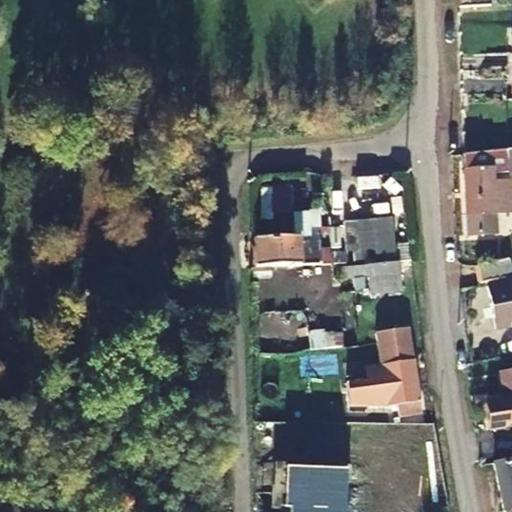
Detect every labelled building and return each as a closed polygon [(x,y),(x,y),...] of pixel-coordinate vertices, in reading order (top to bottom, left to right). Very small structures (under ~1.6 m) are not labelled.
[(488,13),(487,0),(456,0),(458,16),(488,13)] [(511,172),(511,150),(463,156),(464,178),(466,221),(495,216),(511,212),(511,179),(498,181),(497,174),(511,172)] [(466,240),(496,237),(495,216),(466,221),(466,240)] [(254,271),(339,265),(339,253),(329,253),(329,248),(318,249),(317,243),(296,243),(295,241),(253,243),(254,271)] [(365,277),(365,294),(400,291),(399,261),(364,263),(365,277)] [(365,277),(364,263),(342,265),(343,278),(365,277)] [(504,268),(471,274),(474,291),(490,288),(507,284),(504,268)] [(511,283),(507,284),(490,288),(499,328),(511,325),(511,283)] [(372,409),(402,405),(419,403),(413,362),(366,368),(372,409)] [(493,434),(511,430),(511,373),(503,375),(507,401),(488,404),(493,434)] [(421,415),(419,403),(402,405),(403,416),(421,415)] [(504,511),(511,511),(511,461),(494,465),(504,511)] [(346,511),(349,475),(288,472),(285,511),(346,511)]
